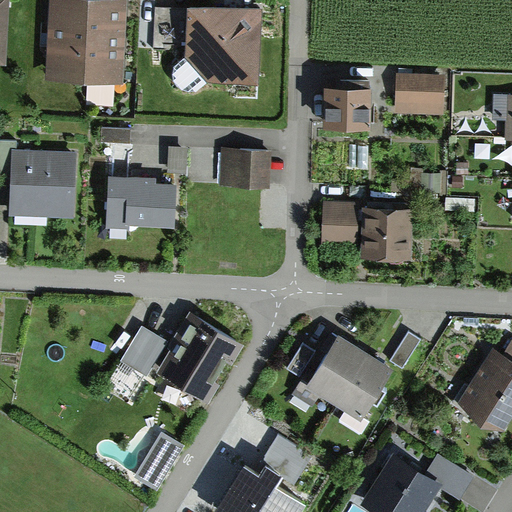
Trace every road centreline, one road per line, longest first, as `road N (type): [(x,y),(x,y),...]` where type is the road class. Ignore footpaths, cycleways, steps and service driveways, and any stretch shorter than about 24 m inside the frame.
road 1 (residential): [(297,289),(0,275)]
road 2 (residential): [(297,289),(295,0)]
road 3 (residential): [(297,289),(160,511)]
road 4 (residential): [(511,304),(297,289)]
